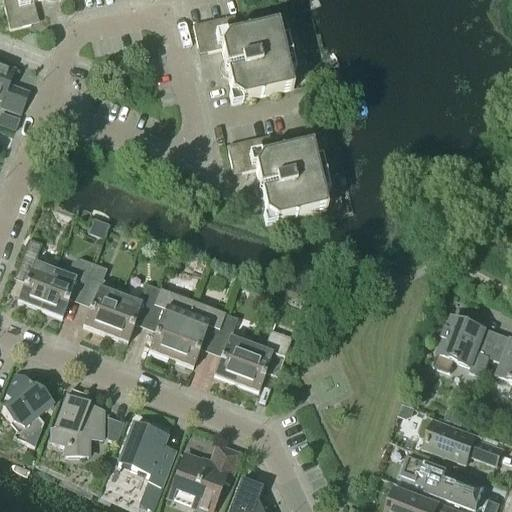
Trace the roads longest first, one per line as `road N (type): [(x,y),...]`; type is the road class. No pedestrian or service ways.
road 1 (residential): [(300,511),(272,454),(239,426),(0,336)]
road 2 (residential): [(50,112),(78,36),(163,19),(193,164)]
road 3 (residential): [(193,164),(50,112)]
road 4 (residential): [(0,243),(50,112)]
